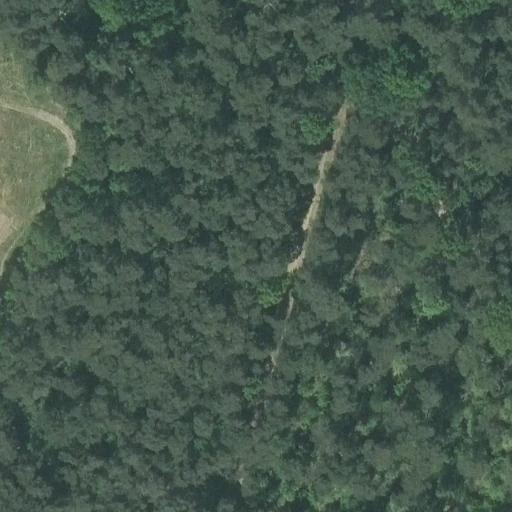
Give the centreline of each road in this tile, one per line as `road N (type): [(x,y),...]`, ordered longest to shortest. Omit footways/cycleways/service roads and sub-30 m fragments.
road 1 (track): [(348,42),(222,511)]
road 2 (track): [(348,42),(511,325)]
road 3 (track): [(0,43),(85,140)]
